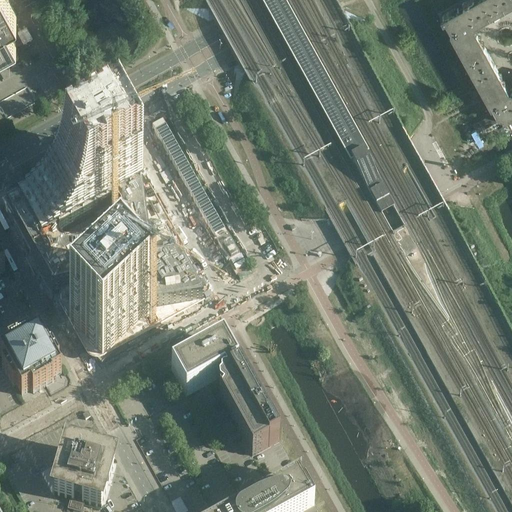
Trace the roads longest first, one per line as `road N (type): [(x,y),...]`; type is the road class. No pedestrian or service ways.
road 1 (secondary): [(0,182),(329,0)]
road 2 (unclassified): [(158,511),(0,225)]
road 3 (secondary): [(275,0),(0,151)]
